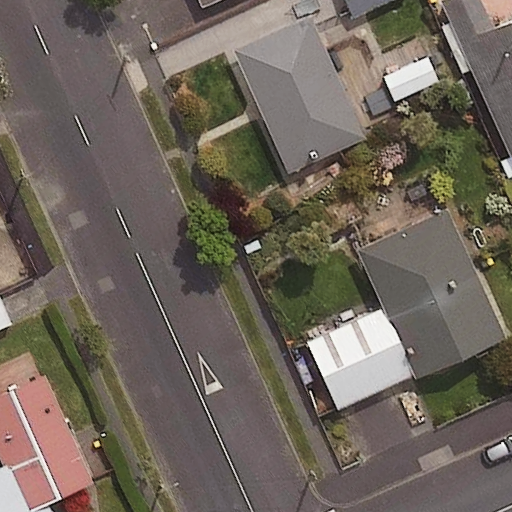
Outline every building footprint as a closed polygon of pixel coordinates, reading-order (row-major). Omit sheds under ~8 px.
[(378,0),(346,0),(352,12),(378,0)] [(511,157),(511,2),(484,15),(478,0),(437,0),(507,159),(511,157)] [(305,8),(227,43),(282,165),(359,130),(305,8)] [(432,76),(421,52),(378,72),(390,96),(432,76)] [(498,330),(440,200),(348,241),(376,303),(301,337),(331,405),(498,330)] [(0,322),(11,318),(0,290),(0,322)] [(45,366),(0,385),(0,451),(2,456),(23,505),(93,474),(45,366)] [(0,511),(56,511),(52,501),(26,511),(25,511),(23,505),(2,456),(0,457),(0,511)]
